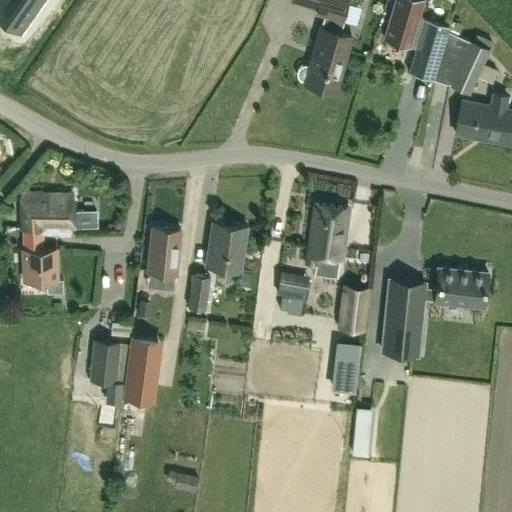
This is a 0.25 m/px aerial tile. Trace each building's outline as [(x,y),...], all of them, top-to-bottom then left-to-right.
[(0,0),(0,15),(22,31),(44,0),(0,0)] [(275,0),(269,0),(265,13),(275,18),(282,2),(275,0)] [(288,0),(288,1),(316,9),(315,14),(324,17),(321,27),(319,27),(308,65),(301,65),(297,70),(298,77),(304,80),(303,82),(336,91),(352,36),(339,32),(348,2),(344,1),(344,0),(288,0)] [(395,0),(384,38),(416,48),(409,72),(433,79),(434,78),(450,25),(419,16),(424,0),(395,0)] [(434,78),(433,79),(450,85),(469,93),(477,75),(483,62),(492,41),(477,33),(474,40),(470,38),(469,40),(458,35),(462,24),(451,20),(450,25),(434,78)] [(491,91),(488,104),(461,99),(454,133),(511,144),(511,108),(507,108),(509,94),(491,91)] [(22,192),(22,228),(22,229),(39,229),(39,234),(42,234),(42,233),(72,233),(72,226),(96,225),(96,209),(72,210),(72,193),(22,192)] [(318,257),(341,260),(348,208),(314,203),(306,262),(317,263),(318,257)] [(205,264),(241,269),(247,225),(211,220),(205,264)] [(147,270),(175,273),(180,228),(152,225),(147,270)] [(23,248),(22,248),(22,278),(57,279),(57,248),(43,248),(42,234),(39,234),(39,229),(22,229),(23,248)] [(424,283),(389,279),(382,351),(417,354),(422,299),(434,300),(484,305),(487,272),(437,267),(435,288),(424,287),(424,283)] [(308,276),(281,270),(276,293),(303,299),(308,276)] [(210,275),(192,273),(187,307),(205,309),(210,275)] [(364,330),(370,288),(343,284),(337,327),(364,330)] [(139,300),(137,313),(149,315),(151,302),(139,300)] [(161,338),(129,334),(121,397),(154,401),(161,338)] [(126,342),(92,339),(88,379),(123,382),(126,342)] [(369,429),(354,428),(352,452),(367,454),(369,429)] [(197,476),(168,469),(166,480),(175,482),(174,486),(194,491),(197,476)]
